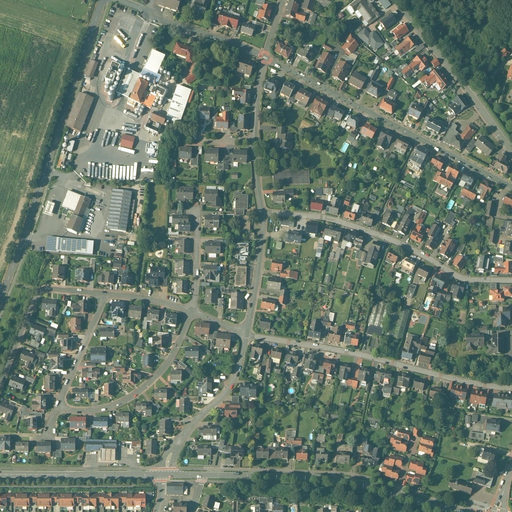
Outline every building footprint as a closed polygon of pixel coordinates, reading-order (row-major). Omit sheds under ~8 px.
[(158,0),(157,6),(157,5),(164,8),(165,8),(167,0),(158,0)] [(167,0),(165,8),(176,12),(180,0),(167,0)] [(208,0),(196,0),(192,12),(204,16),(207,7),(208,0)] [(300,2),(294,0),(289,0),(288,6),(287,6),(285,16),(294,19),(296,12),(298,8),(302,9),(303,5),(299,3),(300,2)] [(315,1),(312,0),(304,0),(303,5),(302,9),(311,12),(315,1)] [(357,0),(349,6),(354,12),(357,10),(367,23),(375,16),(367,6),(366,3),(363,0),(357,0)] [(390,5),(386,0),(381,0),(378,2),(384,10),(390,5)] [(263,6),(261,12),(259,11),(257,19),(262,21),(262,19),(268,21),(272,9),(263,6)] [(306,15),(296,12),(294,19),(304,22),(306,15)] [(227,15),(221,13),(220,17),(220,18),(218,24),(222,25),(222,26),(224,27),(227,15)] [(316,15),(311,13),(308,23),(314,24),(316,15)] [(385,30),(396,22),(393,18),(390,14),(380,23),(385,30)] [(233,16),(227,15),(224,27),(229,28),(233,16)] [(220,17),(214,16),(211,24),(217,26),(218,24),(220,18),(220,17)] [(239,18),(233,16),(229,28),(231,29),(231,27),(235,29),(236,29),(237,23),(239,18)] [(375,16),(367,23),(369,25),(377,19),(375,16)] [(265,25),(256,22),(255,27),(258,28),(257,30),(263,31),(265,25)] [(253,28),(243,25),(241,33),(251,37),(253,32),(251,32),(253,28)] [(402,25),(392,33),(397,40),(407,32),(402,25)] [(358,34),(361,39),(368,34),(365,29),(358,34)] [(368,45),(370,44),(374,51),(383,45),(373,32),(369,35),(368,34),(361,39),(368,45)] [(351,35),(345,41),(348,44),(344,48),(350,53),(351,54),(351,53),(352,52),(354,52),(355,50),(355,49),(358,46),(353,42),(356,39),(351,35)] [(411,37),(404,42),(410,49),(412,47),(413,49),(416,48),(414,46),(417,44),(411,37)] [(282,47),(278,45),(277,45),(274,50),(276,50),(274,53),(281,56),(287,44),(285,42),(282,47)] [(405,42),(395,49),(400,56),(410,49),(405,42)] [(194,50),(177,44),(173,53),(187,58),(186,62),(192,63),(194,50)] [(290,45),(287,44),(281,56),(287,60),(289,57),(290,58),(293,53),(291,52),(288,50),(290,45)] [(299,48),(296,54),(301,57),(305,51),(299,48)] [(314,53),(306,49),(305,51),(301,57),(305,59),(304,60),(309,63),(314,53)] [(505,49),(499,55),(503,59),(509,53),(505,49)] [(165,57),(152,51),(144,69),(157,75),(165,57)] [(333,59),(323,54),(319,61),(330,66),(331,64),(331,62),(333,59)] [(415,64),(412,66),(411,65),(409,66),(410,66),(414,71),(418,68),(421,72),(429,68),(421,55),(412,62),(415,64)] [(355,61),(347,57),(345,61),(353,65),(355,61)] [(436,58),(430,62),(434,68),(440,65),(436,58)] [(247,62),(241,60),(237,71),(244,74),(247,62)] [(330,66),(319,61),(316,68),(319,70),(320,72),(322,72),(325,73),(327,70),(328,69),(330,66)] [(254,64),(247,62),(244,74),(250,75),(254,64)] [(110,63),(101,80),(108,84),(111,79),(113,80),(116,76),(112,74),(115,69),(117,70),(119,67),(115,65),(115,66),(110,63)] [(345,64),(344,64),(340,63),(338,66),(337,67),(335,69),(346,75),(349,67),(346,65),(345,64)] [(403,71),(401,72),(403,75),(406,78),(414,72),(414,71),(410,66),(403,71)] [(400,68),(394,72),(400,77),(403,75),(401,72),(403,71),(400,68)] [(346,75),(335,69),(334,72),(334,74),(332,77),(336,79),(336,81),(338,80),(342,82),(346,75)] [(437,71),(431,75),(435,82),(437,84),(444,79),(437,71)] [(366,81),(353,74),(348,83),(361,90),(366,81)] [(193,75),(185,80),(188,84),(196,79),(193,75)] [(427,78),(424,81),(427,85),(429,87),(435,82),(431,75),(427,78)] [(425,76),(419,80),(424,87),(427,85),(424,81),(427,78),(425,76)] [(278,83),(267,79),(264,90),(274,93),(276,88),(278,83)] [(149,85),(139,81),(132,96),(130,96),(128,100),(129,100),(127,104),(134,107),(136,103),(144,107),(145,106),(150,109),(156,96),(163,100),(166,94),(159,90),(162,91),(164,87),(158,84),(156,88),(149,85)] [(390,81),(385,90),(389,91),(393,82),(390,81)] [(295,88),(286,83),(283,88),(280,94),(289,99),(292,93),(295,88)] [(382,89),(371,83),(366,93),(377,99),(382,89)] [(178,86),(167,118),(166,120),(179,124),(191,91),(178,86)] [(311,96),(300,90),(297,96),(295,100),(300,102),(300,101),(306,104),(306,105),(311,96)] [(417,91),(413,98),(418,100),(421,94),(417,91)] [(241,92),(241,93),(232,92),(231,103),(234,103),(235,102),(235,98),(241,98),(240,104),(249,105),(250,93),(243,92),(241,92)] [(397,95),(390,92),(385,101),(392,105),(397,95)] [(79,94),(66,127),(80,133),(93,99),(79,94)] [(460,96),(454,101),(457,106),(456,107),(454,104),(449,107),(455,115),(468,106),(460,96)] [(327,104),(316,98),(313,105),(314,105),(310,111),(320,117),(323,112),(325,109),(327,104)] [(385,101),(383,100),(379,108),(391,114),(395,107),(392,105),(385,101)] [(344,113),(335,108),(333,107),(329,115),(340,121),(344,113)] [(422,111),(413,107),(408,115),(418,120),(422,111)] [(210,109),(202,109),(202,112),(200,111),(200,116),(200,120),(201,120),(209,120),(210,109)] [(167,118),(154,113),(150,121),(163,127),(166,120),(167,118)] [(248,117),(239,117),(238,127),(239,128),(239,130),(248,130),(248,117)] [(359,122),(350,117),(346,124),(355,129),(359,122)] [(223,120),(217,120),(216,128),(227,129),(228,121),(223,120)] [(438,124),(430,120),(426,128),(438,134),(443,124),(439,122),(438,124)] [(478,129),(471,123),(468,126),(475,132),(478,129)] [(468,126),(460,136),(455,131),(457,127),(453,124),(443,142),(450,146),(450,145),(454,147),(454,148),(459,151),(459,150),(460,150),(464,143),(465,144),(475,132),(468,126)] [(376,131),(366,125),(361,134),(371,139),(376,131)] [(383,130),(379,139),(380,139),(376,146),(384,150),(388,143),(389,144),(389,143),(393,135),(389,134),(390,132),(387,131),(386,132),(383,130)] [(280,140),(279,147),(277,147),(276,156),(280,157),(281,149),(291,150),(292,137),(284,136),(284,134),(278,132),(277,140),(280,140)] [(135,138),(123,135),(120,146),(132,150),(135,138)] [(486,141),(481,137),(476,143),(474,145),(488,157),(494,149),(485,142),(486,141)] [(405,142),(399,139),(394,148),(399,150),(399,149),(405,151),(409,144),(408,144),(409,143),(405,141),(405,142)] [(360,143),(354,140),(352,143),(351,145),(357,148),(360,143)] [(472,140),(467,146),(470,149),(473,145),(474,145),(476,143),(472,140)] [(389,144),(388,143),(384,150),(384,151),(389,153),(393,145),(389,143),(389,144)] [(428,152),(419,147),(413,158),(423,163),(428,152)] [(191,150),(179,150),(179,159),(191,160),(191,155),(191,150)] [(218,152),(205,151),(205,162),(210,163),(210,161),(217,162),(217,163),(218,163),(218,152)] [(247,153),(233,152),(233,157),(233,163),(234,163),(246,163),(247,153)] [(233,157),(224,156),(223,164),(223,165),(233,165),(234,163),(233,163),(233,157)] [(500,156),(498,160),(497,163),(494,168),(505,174),(510,166),(503,163),(506,158),(500,156)] [(444,162),(434,157),(430,165),(440,170),(444,162)] [(497,163),(492,160),(487,168),(493,171),(494,168),(497,163)] [(425,165),(420,162),(416,170),(421,172),(425,165)] [(457,168),(451,164),(446,174),(456,179),(460,171),(457,169),(457,168)] [(309,171),(273,172),(273,185),(309,184),(309,171)] [(437,172),(433,181),(437,183),(441,174),(437,172)] [(412,191),(414,186),(405,182),(408,175),(402,173),(397,184),(412,191)] [(446,175),(442,173),(442,174),(441,174),(437,183),(439,184),(450,190),(455,181),(454,181),(456,179),(446,174),(446,175)] [(475,179),(465,173),(461,181),(466,184),(470,186),(471,186),(475,179)] [(493,186),(483,181),(478,191),(479,190),(484,192),(482,196),(480,196),(481,197),(480,200),(484,202),(493,186)] [(450,190),(439,184),(435,192),(445,198),(450,190)] [(466,184),(461,194),(465,196),(467,192),(469,190),(470,186),(466,184)] [(192,189),(177,189),(177,194),(177,199),(184,199),(184,201),(192,201),(192,200),(192,192),(192,189)] [(132,193),(117,190),(111,230),(126,232),(132,193)] [(217,191),(205,191),(205,202),(211,202),(212,200),(217,201),(217,199),(217,191)] [(68,192),(62,207),(75,212),(77,205),(80,197),(68,192)] [(248,196),(241,196),(241,194),(236,193),(235,202),(237,202),(237,209),(237,210),(244,210),(247,210),(246,210),(246,202),(247,202),(248,196)] [(284,193),(273,193),(273,203),(284,203),(285,203),(285,197),(284,193)] [(511,198),(507,196),(503,203),(511,207),(511,198)] [(91,201),(80,197),(77,205),(87,209),(91,201)] [(217,201),(212,200),(211,202),(211,206),(220,207),(220,202),(218,199),(217,199),(217,201)] [(318,202),(312,201),(311,210),(321,211),(322,203),(321,203),(322,201),(318,201),(318,202)] [(336,201),(333,201),(332,205),(328,204),(326,213),(336,216),(340,202),(336,201)] [(493,217),(496,203),(487,201),(485,216),(493,217)] [(55,205),(47,202),(43,214),(51,217),(55,205)] [(87,209),(77,205),(75,212),(67,231),(76,235),(87,209)] [(359,207),(353,205),(351,212),(356,213),(356,214),(357,214),(359,207)] [(399,227),(397,231),(397,232),(404,235),(411,221),(415,223),(421,213),(416,210),(415,212),(409,209),(399,227)] [(351,212),(346,210),(344,217),(353,221),(356,214),(356,213),(351,212)] [(456,215),(449,212),(443,222),(450,226),(456,215)] [(421,213),(415,223),(418,225),(419,225),(420,225),(422,221),(425,215),(421,213)] [(364,215),(363,215),(363,217),(361,223),(370,226),(373,218),(364,215)] [(394,218),(386,215),(382,224),(390,227),(394,218)] [(244,216),(239,216),(239,217),(239,219),(241,219),(241,223),(240,222),(240,223),(238,223),(238,231),(242,231),(242,232),(250,232),(250,217),(244,216)] [(219,217),(205,217),(204,228),(218,228),(219,217)] [(185,222),(179,222),(179,223),(178,232),(189,232),(190,223),(185,222)] [(318,224),(307,222),(306,233),(316,234),(318,224)] [(420,225),(419,225),(418,225),(411,239),(419,243),(427,229),(426,229),(420,225)] [(433,226),(427,237),(429,238),(430,238),(433,240),(439,229),(433,226)] [(334,229),(326,227),(324,235),(332,237),(334,229)] [(341,231),(334,229),(332,237),(335,238),(334,242),(338,243),(339,239),(341,231)] [(357,234),(350,232),(346,242),(354,244),(356,236),(357,234)] [(302,235),(289,233),(288,235),(287,235),(286,235),(286,238),(285,237),(284,238),(283,241),(284,242),(287,243),(288,242),(300,244),(302,235)] [(364,239),(356,236),(354,244),(361,247),(364,239)] [(46,238),(45,251),(93,254),(93,248),(89,248),(89,241),(46,238)] [(433,240),(430,238),(429,238),(425,247),(432,250),(437,242),(433,240)] [(456,246),(447,241),(444,246),(443,245),(442,245),(443,245),(442,246),(440,246),(441,248),(440,249),(441,249),(442,250),(440,254),(442,256),(443,256),(445,257),(448,259),(451,252),(452,253),(453,252),(456,246)] [(186,242),(179,242),(179,248),(178,248),(178,249),(180,249),(180,253),(189,254),(189,242),(186,242)] [(214,243),(206,243),(205,253),(219,254),(220,245),(220,243),(214,243)] [(248,243),(244,243),(244,245),(238,244),(236,246),(237,248),(235,250),(237,252),(239,252),(239,255),(237,255),(235,255),(234,257),(235,258),(236,258),(236,261),(240,262),(240,261),(246,261),(246,260),(249,258),(249,257),(248,256),(248,253),(249,252),(249,250),(248,249),(248,248),(249,247),(250,245),(248,243)] [(381,245),(373,243),(371,250),(378,253),(381,245)] [(511,243),(505,243),(504,250),(496,249),(496,253),(503,255),(511,256),(511,243)] [(371,250),(370,250),(371,250),(369,249),(367,255),(365,263),(374,266),(378,253),(371,250)] [(365,253),(357,250),(355,259),(363,261),(365,254),(365,253)] [(399,256),(390,252),(387,259),(395,263),(399,256)] [(465,262),(467,259),(460,253),(458,256),(465,262)] [(465,263),(457,257),(454,261),(455,262),(453,265),(460,270),(465,263)] [(477,257),(475,273),(488,274),(490,259),(477,257)] [(414,264),(406,260),(402,267),(411,271),(414,264)] [(285,263),(272,261),(271,270),(271,271),(277,272),(277,271),(281,271),(282,267),(284,268),(285,263)] [(39,264),(34,262),(31,271),(36,273),(39,264)] [(183,263),(179,263),(179,268),(178,268),(178,275),(188,275),(188,263),(183,263)] [(511,271),(511,264),(500,264),(500,268),(497,268),(497,273),(494,273),(497,273),(497,274),(498,274),(503,274),(511,274),(511,271)] [(211,267),(205,266),(205,267),(205,272),(205,277),(205,281),(210,281),(210,276),(213,277),(214,277),(214,278),(214,277),(215,277),(215,272),(216,272),(216,267),(211,267)] [(420,267),(416,275),(426,279),(430,272),(420,267)] [(64,269),(53,268),(52,280),(63,281),(64,269)] [(237,268),(236,276),(235,276),(235,283),(240,283),(240,286),(245,286),(246,268),(245,268),(237,268)] [(164,269),(151,269),(151,275),(147,275),(146,282),(149,282),(149,286),(157,287),(157,279),(163,279),(164,279),(164,278),(164,269)] [(88,272),(79,271),(78,282),(87,283),(88,279),(88,276),(88,272)] [(297,273),(286,272),(286,273),(285,278),(296,280),(297,273)] [(113,275),(104,274),(104,278),(104,284),(113,285),(113,281),(114,278),(113,278),(113,275)] [(123,276),(123,275),(123,277),(122,279),(122,282),(122,286),(131,287),(132,277),(123,276)] [(446,280),(436,275),(431,285),(429,291),(436,293),(438,288),(441,290),(446,280)] [(281,281),(269,279),(267,289),(280,291),(281,281)] [(181,283),(177,282),(177,283),(176,294),(187,294),(187,283),(181,283)] [(464,286),(454,283),(451,291),(454,292),(453,297),(460,299),(461,295),(462,295),(464,286)] [(416,287),(410,285),(407,293),(413,295),(416,287)] [(511,288),(503,289),(503,295),(503,298),(511,297),(511,288)] [(217,292),(206,291),(206,304),(216,304),(217,292)] [(446,294),(439,292),(437,297),(442,298),(441,302),(443,302),(444,300),(446,294)] [(243,295),(231,295),(231,299),(232,300),(232,309),(231,309),(231,310),(242,310),(242,305),(241,305),(241,302),(243,302),(243,295)] [(437,297),(436,296),(433,307),(438,309),(441,302),(442,298),(437,297)] [(287,298),(280,297),(278,305),(285,306),(287,298)] [(275,303),(263,300),(261,308),(273,311),(275,303)] [(56,302),(43,301),(42,310),(50,310),(49,317),(54,317),(55,311),(56,302)] [(391,305),(375,301),(368,326),(370,327),(370,326),(375,328),(384,330),(391,305)] [(88,303),(79,303),(79,308),(79,314),(85,314),(88,314),(88,303)] [(123,305),(117,305),(117,304),(113,304),(112,314),(122,315),(123,305)] [(409,311),(392,306),(385,330),(384,330),(383,334),(384,334),(384,335),(402,340),(409,311)] [(141,309),(129,308),(129,315),(128,318),(133,318),(134,317),(141,318),(141,309)] [(159,313),(152,312),(152,309),(148,308),(148,312),(147,318),(147,321),(147,320),(152,320),(152,321),(158,322),(159,313)] [(508,310),(495,310),(496,321),(505,320),(509,320),(508,310)] [(177,317),(166,316),(165,323),(165,325),(176,326),(177,317)] [(329,318),(322,316),(321,325),(327,326),(329,318)] [(271,322),(261,320),(259,329),(269,330),(271,322)] [(80,321),(71,321),(71,332),(80,332),(80,321)] [(320,323),(311,322),(310,329),(308,338),(319,340),(321,331),(318,331),(320,323)] [(58,326),(52,324),(50,327),(48,326),(47,331),(54,334),(58,326)] [(200,325),(196,325),(195,333),(195,336),(200,337),(200,335),(208,336),(209,331),(209,328),(209,326),(204,325),(203,325),(201,325),(200,324),(200,325)] [(355,326),(350,325),(346,324),(345,328),(350,330),(350,332),(353,333),(355,326)] [(45,331),(33,326),(30,334),(37,337),(35,343),(39,345),(40,344),(43,345),(45,341),(44,341),(44,340),(42,339),(45,331)] [(375,328),(370,326),(370,327),(368,334),(376,336),(377,333),(373,332),(375,328)] [(331,328),(330,332),(328,341),(333,342),(339,343),(340,334),(341,330),(331,328)] [(114,330),(100,329),(100,338),(114,338),(114,330)] [(351,333),(346,333),(344,344),(351,345),(352,337),(350,336),(351,333)] [(359,335),(355,334),(355,337),(352,337),(351,345),(357,346),(359,335)] [(485,338),(485,335),(477,335),(466,335),(466,347),(467,347),(467,349),(468,351),(471,351),(473,349),(472,347),(483,346),(483,343),(486,343),(487,342),(487,341),(492,341),(492,337),(493,337),(493,336),(487,336),(487,338),(485,338)] [(503,354),(502,337),(493,337),(492,337),(492,341),(492,345),(487,346),(487,354),(492,354),(503,354)] [(417,340),(408,338),(405,350),(403,350),(401,358),(411,360),(413,352),(413,349),(413,347),(414,343),(416,343),(417,341),(417,340)] [(71,342),(63,341),(63,351),(71,352),(71,342)] [(421,342),(417,341),(416,343),(414,343),(413,347),(419,349),(421,345),(421,342)] [(263,347),(253,345),(251,354),(250,359),(256,360),(257,355),(261,356),(263,347)] [(105,350),(91,349),(91,363),(95,363),(105,363),(105,350)] [(198,349),(185,349),(185,358),(198,358),(198,349)] [(282,352),(273,350),(271,358),(280,360),(282,352)] [(425,355),(421,354),(419,362),(429,365),(431,357),(433,357),(434,352),(428,350),(427,353),(426,352),(425,355)] [(35,356),(23,351),(19,359),(27,362),(25,368),(29,370),(31,364),(32,364),(35,356)] [(290,353),(289,353),(287,363),(287,364),(289,364),(292,365),(292,364),(292,362),(295,362),(296,363),(296,362),(297,362),(298,356),(297,356),(297,355),(290,353)] [(152,357),(144,356),(144,357),(145,357),(145,361),(144,361),(144,368),(151,368),(152,357)] [(316,359),(306,357),(305,364),(305,365),(314,367),(316,359)] [(335,363),(325,361),(325,363),(323,362),(322,367),(324,367),(323,369),(327,370),(326,375),(332,377),(333,371),(333,369),(335,363)] [(351,367),(341,365),(340,372),(340,373),(339,378),(347,380),(348,374),(349,375),(351,367)] [(301,370),(294,369),(292,377),(299,379),(301,370)] [(369,371),(360,369),(358,377),(368,378),(369,371)] [(99,370),(82,370),(82,378),(97,378),(97,374),(99,374),(99,370)] [(391,373),(378,370),(377,375),(378,376),(378,379),(377,384),(384,385),(389,385),(391,373)] [(181,372),(171,372),(171,381),(181,381),(181,378),(181,372)] [(135,373),(127,373),(127,383),(131,383),(131,385),(134,385),(134,383),(135,383),(135,379),(140,380),(141,375),(135,373)] [(409,377),(399,375),(397,387),(400,388),(407,389),(409,377)] [(25,382),(12,377),(9,386),(16,388),(16,389),(21,392),(25,382)] [(54,378),(45,378),(45,391),(54,391),(54,378)] [(211,380),(198,379),(198,388),(204,388),(204,394),(202,394),(211,394),(211,380)] [(418,381),(415,380),(413,388),(419,389),(419,390),(422,391),(424,382),(421,382),(421,381),(418,381)] [(248,385),(241,384),(240,396),(248,396),(248,386),(248,385)] [(389,385),(384,385),(383,391),(390,393),(392,386),(389,385)] [(112,386),(104,386),(104,396),(112,396),(112,386)] [(248,386),(248,396),(247,398),(255,398),(256,387),(248,386)] [(397,387),(392,386),(390,393),(398,394),(400,388),(397,387)] [(458,388),(452,387),(452,389),(451,391),(450,398),(457,399),(459,388),(458,387),(458,388)] [(461,388),(459,388),(457,399),(464,401),(465,394),(466,391),(466,390),(461,389),(461,388)] [(431,389),(429,398),(437,399),(437,401),(441,402),(444,391),(440,390),(431,389)] [(88,390),(74,390),(73,398),(88,399),(88,390)] [(167,391),(154,391),(154,400),(167,400),(167,391)] [(476,393),(472,392),(472,393),(471,396),(470,403),(473,403),(473,404),(477,405),(476,408),(480,392),(476,391),(476,393)] [(483,393),(480,392),(476,408),(477,405),(481,406),(481,405),(484,406),(485,399),(486,396),(486,395),(483,394),(483,393)] [(511,397),(494,395),(493,402),(492,402),(493,402),(492,406),(492,407),(511,409),(510,408),(511,404),(511,405),(511,404),(511,399),(511,397)] [(45,399),(37,399),(36,411),(45,411),(45,399)] [(188,401),(180,401),(179,415),(188,415),(188,401)] [(14,408),(2,403),(0,407),(0,412),(6,415),(4,420),(8,422),(11,416),(14,408)] [(230,408),(226,408),(225,417),(226,417),(226,419),(231,419),(231,417),(236,417),(236,409),(230,408)] [(129,414),(116,414),(116,423),(123,423),(129,423),(129,414)] [(380,423),(381,416),(368,414),(367,420),(371,421),(370,426),(379,428),(380,423)] [(85,419),(70,419),(70,429),(74,429),(74,422),(85,422),(85,419)] [(107,420),(94,419),(94,428),(107,428),(107,420)] [(37,420),(25,420),(25,426),(28,426),(28,431),(37,431),(37,420)] [(499,422),(487,421),(486,431),(491,432),(495,433),(498,433),(500,433),(500,429),(499,429),(499,422)] [(170,422),(160,422),(160,435),(169,435),(170,422)] [(216,427),(204,427),(204,430),(203,436),(204,436),(208,436),(216,436),(216,427)] [(405,431),(403,431),(402,432),(398,431),(396,438),(402,439),(408,441),(410,434),(406,433),(405,431)] [(484,435),(469,433),(468,439),(483,441),(484,435)] [(426,438),(422,437),(420,444),(432,447),(434,440),(430,439),(429,438),(427,438),(426,438)] [(10,439),(0,438),(0,448),(5,448),(4,452),(9,452),(9,448),(10,439)] [(75,440),(61,440),(61,451),(75,451),(75,446),(75,440)] [(116,441),(91,441),(90,451),(91,451),(103,452),(103,451),(116,451),(116,441)] [(156,441),(147,441),(147,455),(155,455),(156,441)] [(401,442),(394,441),(392,447),(396,448),(396,450),(405,452),(405,450),(406,444),(407,444),(401,442)] [(28,444),(16,444),(16,445),(12,445),(12,451),(15,451),(15,453),(28,453),(28,444)] [(50,444),(37,444),(37,447),(37,453),(50,453),(50,444)] [(288,450),(278,449),(278,444),(272,444),(272,449),(271,458),(282,459),(287,460),(288,450)] [(432,447),(420,444),(418,451),(425,453),(430,454),(432,447)] [(231,448),(223,446),(222,452),(231,454),(231,448)] [(239,449),(231,448),(231,454),(231,457),(243,458),(243,449),(243,446),(239,446),(239,449)] [(340,446),(338,446),(338,449),(338,450),(338,453),(337,453),(337,462),(341,462),(341,464),(344,464),(344,463),(348,463),(349,454),(351,454),(351,450),(352,450),(352,447),(349,447),(349,446),(348,446),(348,447),(340,446)] [(211,447),(197,447),(197,456),(211,456),(211,449),(211,447)] [(262,448),(257,447),(257,458),(268,459),(268,458),(268,450),(262,450),(262,448)] [(495,453),(484,450),(482,459),(492,462),(495,453)] [(297,452),(296,460),(297,460),(297,461),(301,461),(301,460),(307,461),(307,452),(301,452),(297,452)] [(327,453),(316,452),(316,461),(322,461),(322,462),(326,462),(326,461),(327,461),(327,459),(329,459),(329,453),(327,453)] [(364,456),(362,465),(371,467),(372,463),(373,458),(370,457),(364,456)] [(397,457),(396,457),(394,457),(391,456),(389,463),(393,464),(400,466),(402,459),(398,458),(397,457)] [(418,463),(416,462),(415,463),(411,462),(409,469),(417,471),(421,472),(423,465),(419,464),(418,463)] [(391,471),(387,470),(385,476),(389,477),(390,478),(392,479),(393,478),(397,479),(399,472),(391,470),(391,471)] [(493,478),(478,473),(474,483),(490,488),(493,478)] [(415,477),(408,475),(406,482),(410,483),(410,484),(412,485),(414,484),(417,485),(419,478),(415,477)] [(473,487),(453,481),(453,482),(449,481),(448,487),(451,488),(451,489),(470,495),(473,487)] [(183,485),(167,484),(167,495),(182,496),(183,485)] [(145,496),(133,496),(133,507),(134,507),(145,507),(145,496)] [(213,500),(205,498),(203,508),(211,510),(211,508),(217,509),(218,504),(213,502),(213,500)]
